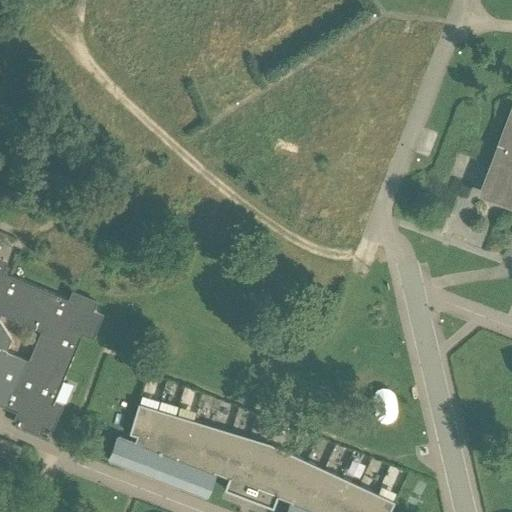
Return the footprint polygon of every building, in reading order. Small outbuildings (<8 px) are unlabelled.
[(180,0),(216,13),(221,0),(244,0),(251,18),(267,11),(269,6),(266,0),(180,0)] [(511,109),(485,180),(511,189),(511,109)] [(193,210),(212,224),(222,210),(203,197),(193,210)] [(280,247),(264,264),(281,279),(297,262),(280,247)] [(0,404),(22,413),(18,421),(38,429),(41,422),(54,427),(62,406),(54,403),(84,333),(92,337),(100,317),(90,313),(95,301),(76,293),(72,300),(3,271),(6,263),(0,260),(0,404)] [(135,440),(119,434),(109,460),(206,497),(216,472),(229,477),(225,489),(274,508),(278,496),(292,501),(287,511),(390,511),(395,501),(271,443),(139,402),(130,433),(137,435),(135,440)] [(0,455),(16,462),(22,447),(0,437),(0,455)]
